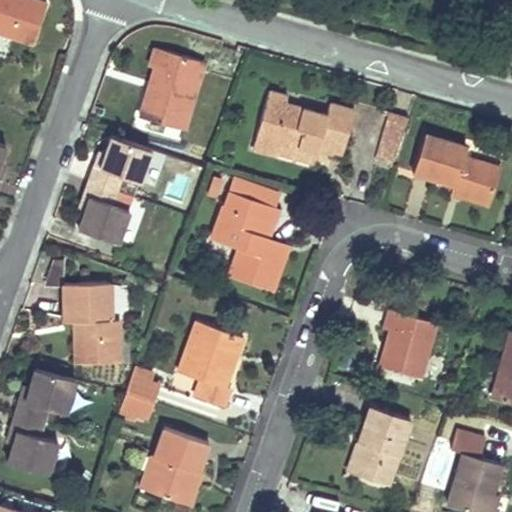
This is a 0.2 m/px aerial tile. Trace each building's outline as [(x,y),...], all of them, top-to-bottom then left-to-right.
[(0,0),(0,34),(33,45),(46,3),(35,0),(0,0)] [(185,130),(204,61),(155,47),(150,66),(154,67),(150,83),(157,84),(148,119),(185,130)] [(141,118),(148,119),(157,84),(150,83),(141,118)] [(318,146),(341,153),(354,109),(329,102),(326,113),(285,101),(287,94),(269,89),(252,147),(277,154),(278,151),(281,141),(316,151),(318,146)] [(92,109),(89,119),(99,122),(102,113),(92,109)] [(223,114),(207,109),(201,128),(217,132),(223,114)] [(408,117),(389,110),(375,159),(391,164),(408,117)] [(500,166),(463,155),(466,145),(425,132),(412,172),(455,186),(460,187),(458,195),(488,205),(500,166)] [(100,166),(94,164),(83,194),(89,196),(84,210),(78,228),(117,242),(129,209),(111,203),(121,174),(139,181),(150,148),(111,134),(105,152),(100,166)] [(316,151),(281,141),(278,151),(314,161),(316,151)] [(94,164),(100,166),(105,152),(99,150),(94,164)] [(234,177),(230,191),(272,206),(277,192),(234,177)] [(228,275),(272,291),(286,251),(265,244),(267,237),(278,207),(272,206),(230,191),(224,205),(222,204),(211,238),(238,247),(228,275)] [(89,196),(83,194),(78,208),(84,210),(89,196)] [(265,244),(286,251),(288,244),(267,237),(265,244)] [(60,284),(65,260),(51,257),(46,281),(60,284)] [(110,281),(63,282),(64,321),(69,321),(86,320),(86,330),(81,330),(82,362),(119,361),(118,318),(111,319),(110,281)] [(420,377),(435,321),(387,308),(382,327),(389,329),(379,365),(420,377)] [(194,395),(224,405),(230,388),(220,385),(230,355),(235,357),(243,336),(196,319),(177,371),(200,379),(194,395)] [(86,330),(86,320),(69,321),(69,362),(82,362),(81,330),(86,330)] [(511,330),(510,330),(491,398),(511,403),(511,330)] [(13,445),(7,463),(48,474),(57,440),(39,435),(48,406),(65,411),(75,378),(34,367),(29,384),(25,399),(19,397),(11,429),(16,430),(13,445)] [(151,373),(134,367),(131,375),(149,381),(151,373)] [(149,381),(131,375),(125,392),(151,401),(157,384),(149,381)] [(23,383),(19,397),(25,399),(29,384),(23,383)] [(151,401),(125,392),(120,408),(135,414),(146,417),(151,401)] [(388,485),(410,418),(369,405),(357,442),(367,445),(364,456),(360,455),(353,473),(388,485)] [(135,414),(120,408),(118,414),(133,419),(135,414)] [(198,470),(208,442),(164,426),(154,454),(151,453),(140,487),(192,505),(198,487),(195,486),(197,484),(189,481),(193,469),(198,470)] [(16,430),(11,429),(6,443),(13,445),(16,430)] [(456,429),(450,449),(462,452),(447,504),(473,511),(486,511),(492,494),(501,463),(479,457),(485,438),(456,429)] [(348,472),(353,473),(360,455),(364,456),(367,445),(357,442),(348,472)] [(189,481),(197,484),(201,471),(198,470),(193,469),(189,481)] [(492,494),(486,511),(492,511),(498,495),(492,494)]
